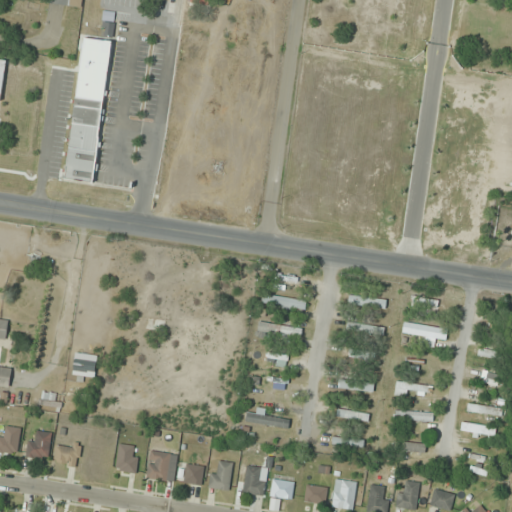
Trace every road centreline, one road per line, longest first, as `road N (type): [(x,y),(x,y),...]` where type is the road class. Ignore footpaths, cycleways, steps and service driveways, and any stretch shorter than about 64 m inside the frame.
road 1 (secondary): [(0,202),(511,279)]
road 2 (residential): [(474,274),(445,461)]
road 3 (residential): [(0,483),(187,511)]
road 4 (residential): [(333,251),(306,429)]
